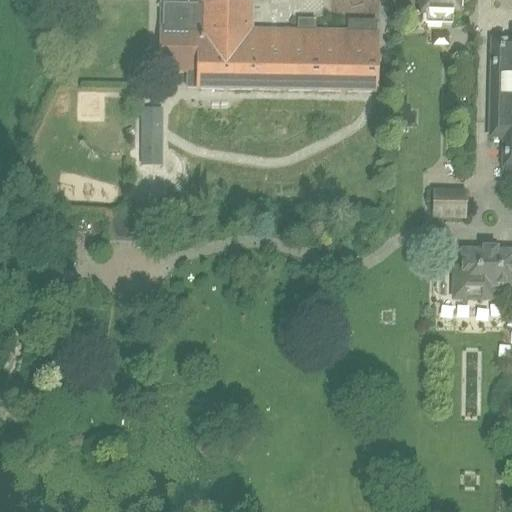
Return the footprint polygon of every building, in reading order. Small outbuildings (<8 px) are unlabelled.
[(458,12),(458,0),(419,0),(419,2),(421,2),(421,12),(428,13),(428,22),(450,23),(450,12),(458,12)] [(349,22),(349,33),(316,33),(316,21),(299,20),(299,36),(251,35),(251,5),(202,4),(202,5),(163,4),(162,29),(161,29),(160,72),(187,72),(187,89),(198,89),(376,92),(378,23),(349,22)] [(511,42),(493,42),(492,87),(492,137),(507,137),(506,180),(511,180),(511,42)] [(453,94),(468,94),(470,60),(454,60),(453,94)] [(141,108),(141,209),(161,208),(162,107),(141,108)] [(464,218),(465,195),(434,194),(434,217),(464,218)] [(511,254),(461,254),(460,278),(455,278),(455,298),(461,298),(461,297),(482,297),(482,299),(490,299),(490,287),(511,286),(511,254)]
